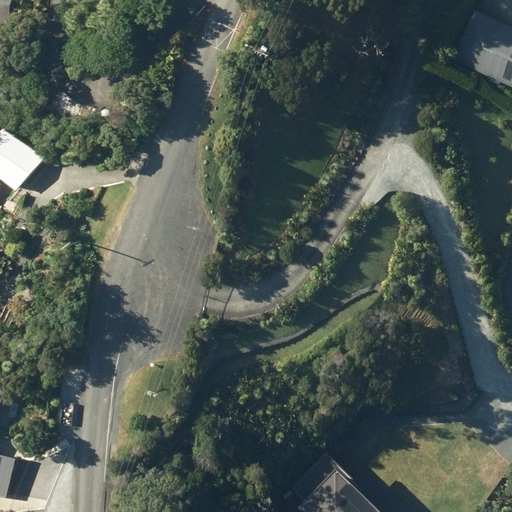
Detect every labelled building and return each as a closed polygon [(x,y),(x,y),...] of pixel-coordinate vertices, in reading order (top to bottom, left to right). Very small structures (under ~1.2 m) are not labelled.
[(0,0),(0,29),(8,31),(15,0),(0,0)] [(511,25),(474,9),(452,59),(511,84),(511,25)] [(0,143),(0,169),(23,188),(49,156),(14,127),(0,143)] [(380,511),(350,482),(353,479),(325,452),(289,487),(304,502),(299,507),(305,511),(304,511),(380,511)] [(449,494),(460,504),(488,475),(477,465),(449,494)]
